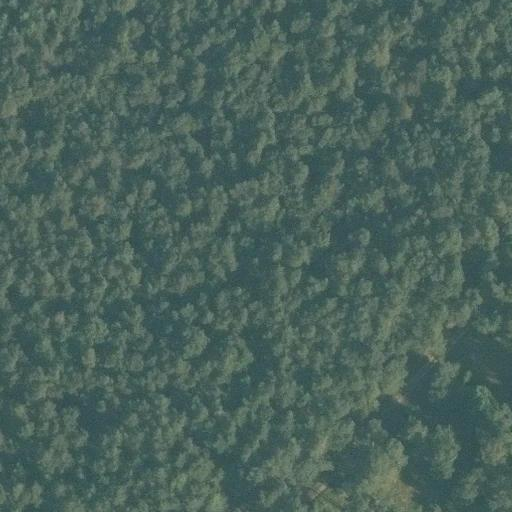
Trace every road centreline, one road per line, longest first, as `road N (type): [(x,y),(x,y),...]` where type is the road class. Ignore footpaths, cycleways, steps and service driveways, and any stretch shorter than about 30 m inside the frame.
road 1 (track): [(221,511),(181,446),(136,427),(0,405)]
road 2 (track): [(0,160),(174,0)]
